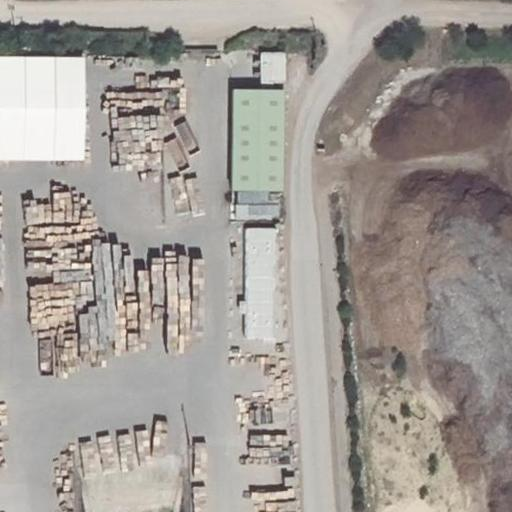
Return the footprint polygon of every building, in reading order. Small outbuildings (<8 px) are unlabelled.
[(285,83),(283,51),(257,52),(259,84),(285,83)] [(179,70),(197,71),(198,52),(179,52),(179,70)] [(0,160),(80,161),(81,59),(0,57),(0,160)] [(282,193),(283,92),(230,92),(229,193),(282,193)] [(242,340),(274,341),(275,227),(243,227),(242,340)]
